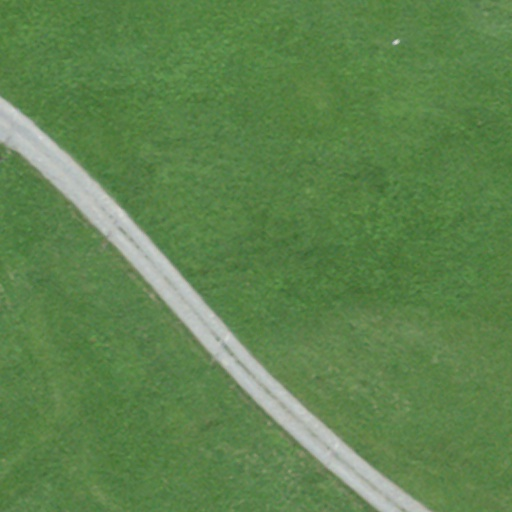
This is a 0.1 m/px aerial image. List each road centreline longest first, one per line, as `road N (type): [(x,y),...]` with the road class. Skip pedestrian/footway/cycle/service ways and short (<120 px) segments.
road 1 (unclassified): [(402,511),(298,425),(65,171),(0,116)]
road 2 (track): [(0,242),(66,420),(58,456),(0,494)]
